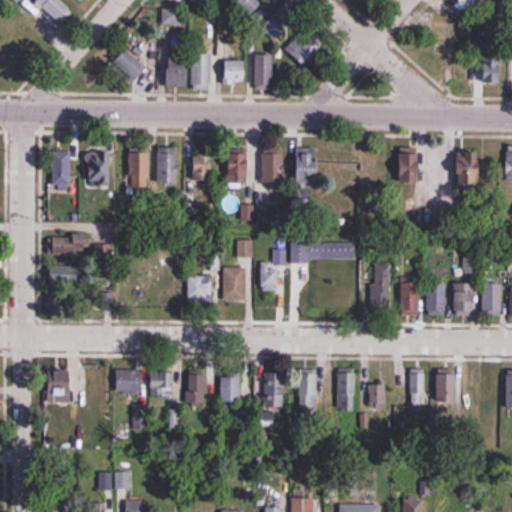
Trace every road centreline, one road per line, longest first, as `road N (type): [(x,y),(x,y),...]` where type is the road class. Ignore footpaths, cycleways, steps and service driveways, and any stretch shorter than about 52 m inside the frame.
road 1 (residential): [(121,0),(23,112),(20,511)]
road 2 (residential): [(511,117),(0,111)]
road 3 (residential): [(511,342),(0,336)]
road 4 (residential): [(446,116),(317,0)]
road 5 (residential): [(407,0),(311,113)]
